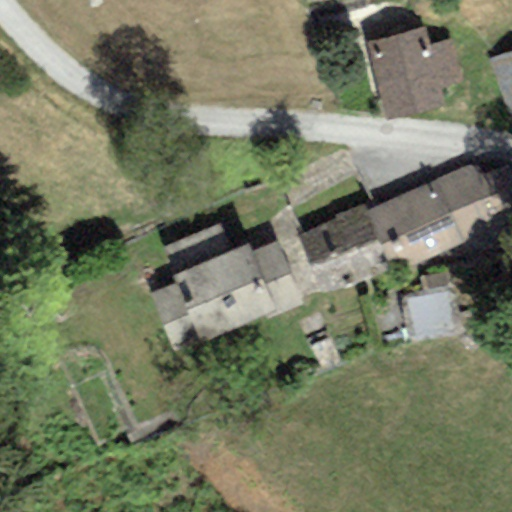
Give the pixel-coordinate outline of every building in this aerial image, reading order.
[(385,123),(442,109),(437,90),(426,47),(420,28),(364,43),(385,123)] [(448,42),(426,47),(437,90),(459,84),(448,42)] [(511,43),(486,53),(511,123),(511,43)] [(477,165),(360,210),(382,267),(387,278),(511,230),(511,176),(508,167),(482,177),(477,165)] [(360,210),(298,237),(320,292),(382,267),(360,210)] [(269,244),(247,254),(274,312),(275,316),(297,306),(269,244)] [(244,246),(187,272),(217,338),(274,312),(247,254),(244,246)]
